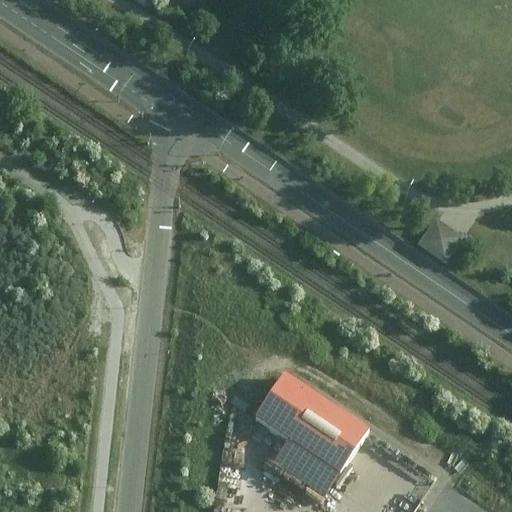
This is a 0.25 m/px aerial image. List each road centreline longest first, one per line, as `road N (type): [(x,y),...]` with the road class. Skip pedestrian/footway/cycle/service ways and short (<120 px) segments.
road 1 (unclassified): [(187,114),(165,169),(128,511)]
road 2 (tertiary): [(511,333),(187,114)]
road 3 (tertiary): [(187,114),(20,0)]
